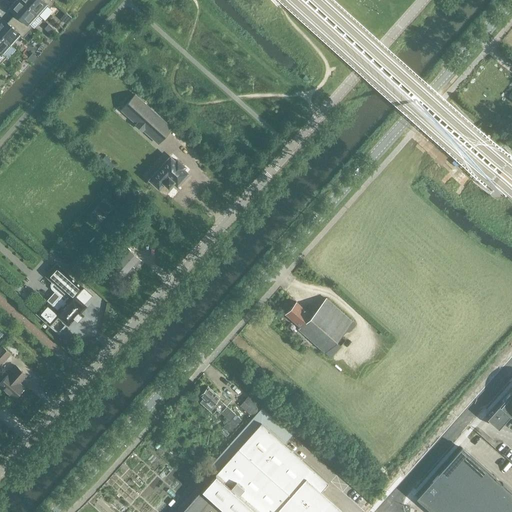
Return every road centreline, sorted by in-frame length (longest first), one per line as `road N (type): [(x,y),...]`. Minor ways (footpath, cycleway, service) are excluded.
road 1 (tertiary): [(53,511),(511,0)]
road 2 (unclassified): [(0,472),(423,0)]
road 3 (secondary): [(511,184),(306,0)]
road 4 (unclassified): [(380,511),(511,364)]
